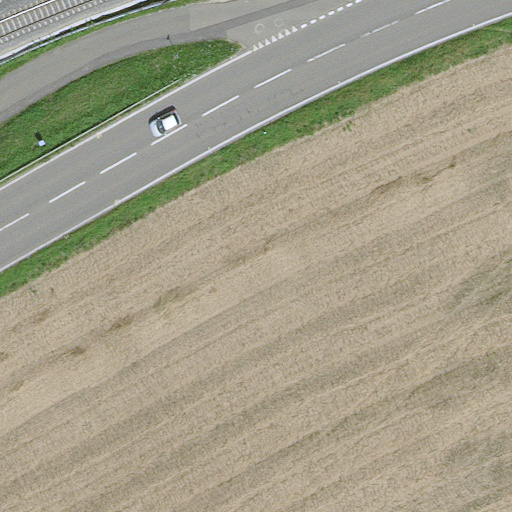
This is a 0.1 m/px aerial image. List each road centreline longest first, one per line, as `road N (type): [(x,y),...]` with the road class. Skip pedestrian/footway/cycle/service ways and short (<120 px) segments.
road 1 (primary): [(358,36),(0,226)]
road 2 (unclassified): [(0,96),(62,62),(167,28),(266,20),(358,36)]
